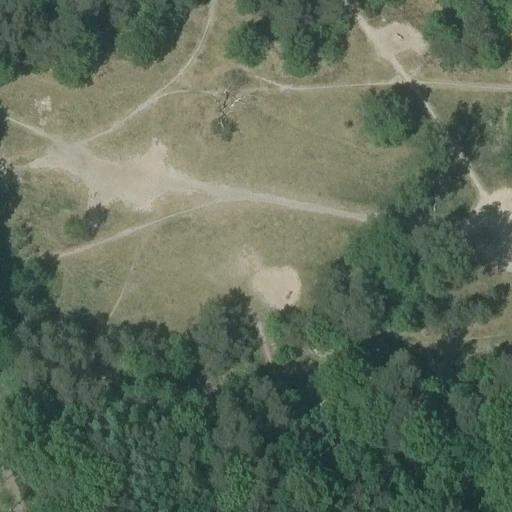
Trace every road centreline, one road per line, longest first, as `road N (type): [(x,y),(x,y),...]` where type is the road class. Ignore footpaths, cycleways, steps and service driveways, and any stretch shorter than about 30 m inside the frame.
road 1 (track): [(0,118),(70,150),(449,243),(511,271)]
road 2 (track): [(162,91),(244,96),(413,84),(511,240)]
road 3 (track): [(211,0),(204,34),(182,69),(135,114),(70,150),(0,164)]
road 4 (track): [(511,91),(413,84),(338,0)]
